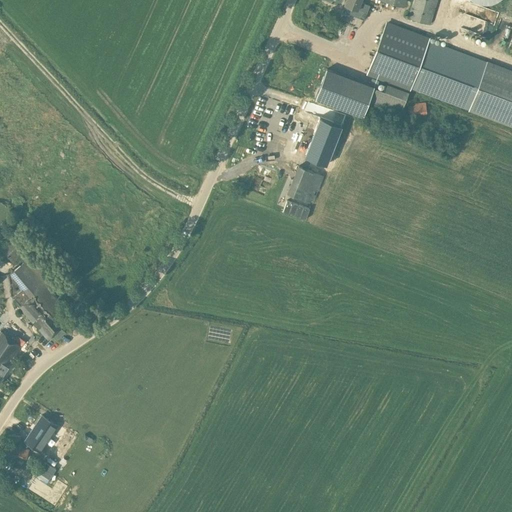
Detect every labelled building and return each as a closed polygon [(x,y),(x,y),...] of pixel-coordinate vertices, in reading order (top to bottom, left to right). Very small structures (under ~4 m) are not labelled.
[(370,5),(361,1),(360,0),(346,0),(345,4),(358,9),(358,8),(367,12),(370,5)] [(384,0),(432,14),(436,0),(384,0)] [(410,87),(428,39),(429,38),(387,22),(368,72),(410,88),(410,87)] [(431,42),(413,90),(480,115),(511,127),(511,71),(498,67),(431,42)] [(345,75),(327,68),(315,98),(334,105),(345,75)] [(376,82),(368,99),(397,111),(404,95),(376,82)] [(426,113),(425,102),(407,103),(408,115),(426,113)] [(320,115),(305,154),(327,163),(343,124),(320,115)] [(257,164),(246,189),(262,195),(273,171),(257,164)] [(321,174),(299,165),(287,193),(311,202),(321,174)] [(0,200),(0,230),(2,230),(5,228),(7,225),(9,223),(10,220),(11,216),(10,213),(10,210),(8,207),(6,204),(3,202),(0,201),(0,200)] [(25,250),(11,237),(0,249),(14,262),(25,250)] [(72,317),(26,261),(10,274),(30,298),(19,308),(48,340),(52,335),(57,340),(65,332),(61,327),(72,317)] [(20,346),(0,332),(0,380),(3,377),(1,376),(20,346)] [(17,335),(14,339),(21,345),(25,340),(17,335)] [(57,425),(42,415),(24,441),(40,452),(57,425)] [(29,449),(10,444),(6,455),(26,460),(29,449)] [(57,479),(44,500),(55,507),(68,486),(57,479)]
